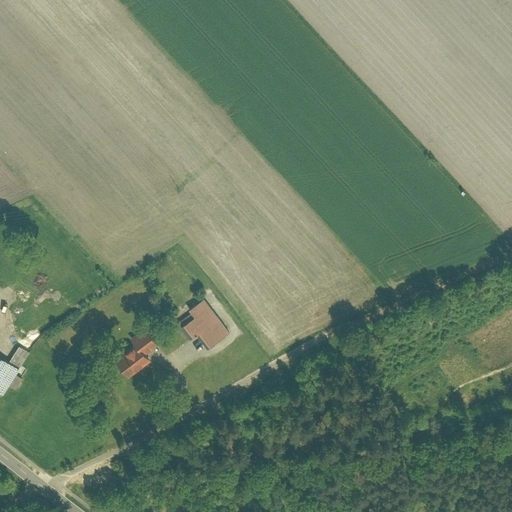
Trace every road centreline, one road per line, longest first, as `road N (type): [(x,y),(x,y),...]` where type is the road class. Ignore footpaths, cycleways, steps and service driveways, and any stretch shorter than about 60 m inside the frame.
road 1 (unclassified): [(317,338),(47,490)]
road 2 (track): [(511,251),(317,338)]
